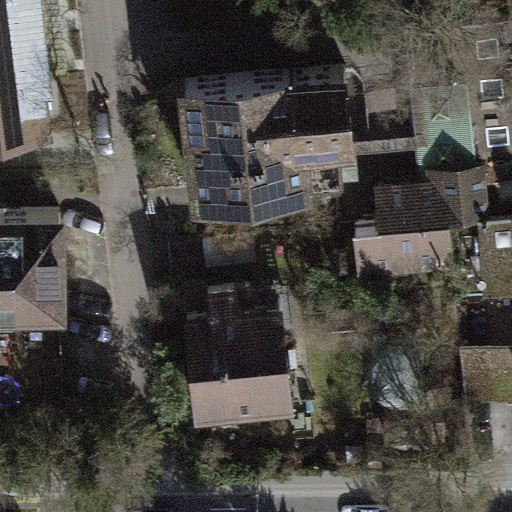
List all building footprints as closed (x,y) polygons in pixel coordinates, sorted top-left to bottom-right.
[(0,0),(0,131),(45,127),(39,76),(46,75),(37,0),(0,0)] [(177,0),(181,26),(244,19),(241,0),(177,0)] [(511,10),(407,20),(424,179),(380,183),(383,217),(452,210),(511,203),(511,10)] [(188,78),(200,193),(341,178),(336,133),(353,131),(345,61),(188,78)] [(511,203),(452,210),(456,252),(459,285),(511,281),(511,203)] [(0,209),(0,319),(20,319),(20,304),(70,303),(69,208),(0,209)] [(456,252),(452,210),(383,217),(357,220),(362,261),(456,252)] [(190,308),(200,405),(295,396),(286,298),(252,301),(250,280),(211,284),(213,306),(190,308)] [(511,390),(511,337),(463,337),(468,390),(511,390)]
